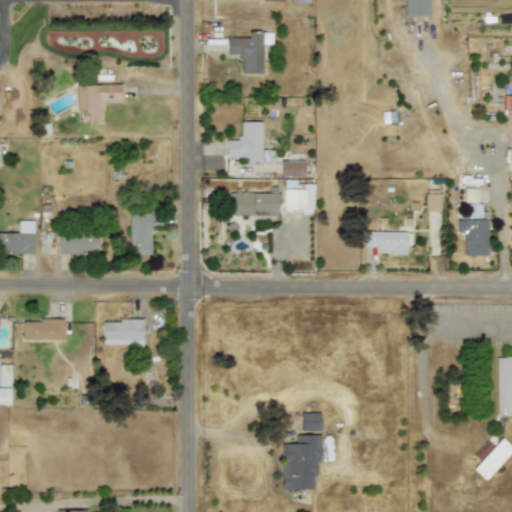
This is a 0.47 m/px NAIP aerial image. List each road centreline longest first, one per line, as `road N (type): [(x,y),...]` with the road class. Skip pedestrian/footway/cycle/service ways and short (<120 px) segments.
road 1 (residential): [(511,292),(0,288)]
road 2 (tertiary): [(187,511),(186,0)]
